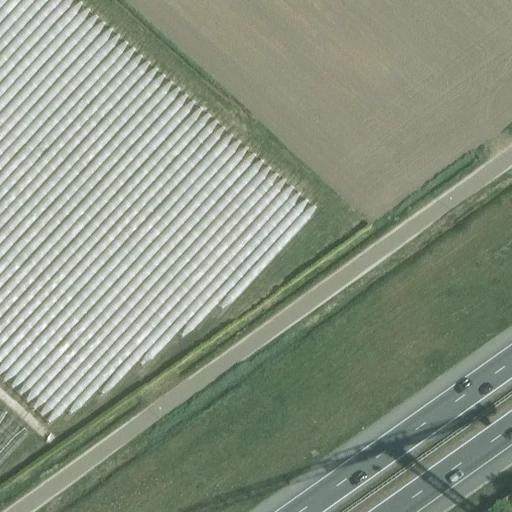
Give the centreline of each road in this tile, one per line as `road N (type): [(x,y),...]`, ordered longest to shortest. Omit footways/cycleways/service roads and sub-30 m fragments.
road 1 (unclassified): [(17,511),(511,156)]
road 2 (motorway): [(511,363),(302,511)]
road 3 (motorway): [(389,511),(511,424)]
